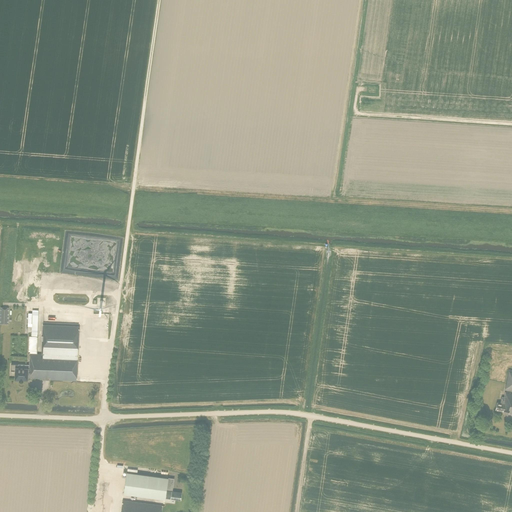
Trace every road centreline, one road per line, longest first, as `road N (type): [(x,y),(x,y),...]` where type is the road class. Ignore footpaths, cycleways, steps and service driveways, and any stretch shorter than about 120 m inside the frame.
road 1 (unclassified): [(511,453),(290,413),(0,417)]
road 2 (unknown): [(158,0),(118,288)]
